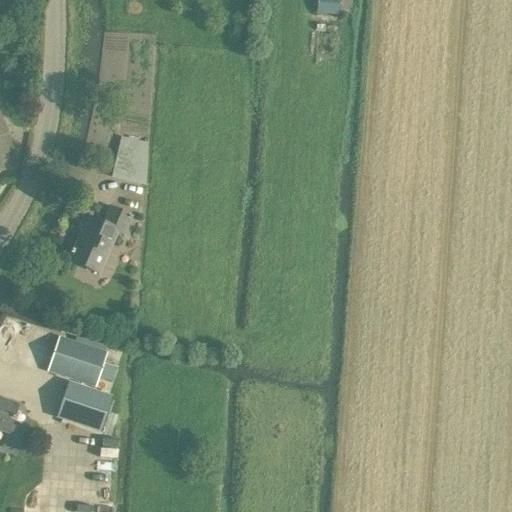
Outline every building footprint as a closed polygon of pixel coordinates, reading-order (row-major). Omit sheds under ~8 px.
[(316,0),(316,11),(336,13),(336,0),(316,0)] [(0,175),(18,168),(8,137),(0,118),(0,175)] [(122,135),(112,176),(144,184),(154,142),(122,135)] [(100,156),(97,169),(108,172),(112,160),(100,156)] [(124,235),(132,218),(111,208),(103,226),(88,219),(69,260),(98,274),(117,232),(124,235)] [(102,364),(105,353),(59,338),(48,372),(94,387),(97,379),(102,364)] [(102,364),(97,379),(111,384),(116,369),(102,364)] [(99,433),(111,398),(68,383),(56,418),(99,433)] [(0,431),(8,434),(17,405),(0,399),(0,431)]
